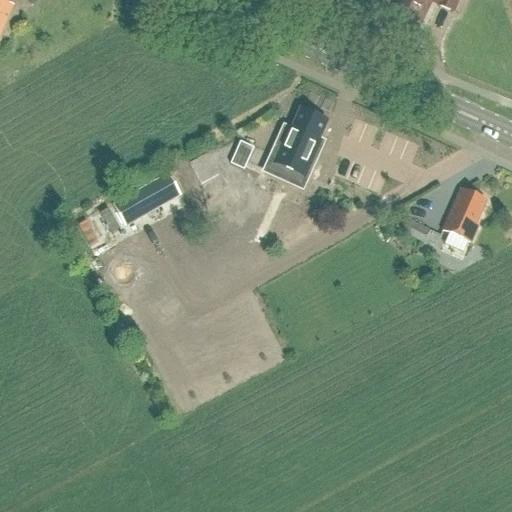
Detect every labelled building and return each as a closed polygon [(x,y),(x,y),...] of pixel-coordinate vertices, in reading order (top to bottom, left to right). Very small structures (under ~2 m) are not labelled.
[(8,5),(10,0),(0,0),(0,35),(13,8),(8,5)] [(396,0),(400,2),(391,19),(412,29),(415,23),(420,25),(430,4),(436,6),(435,7),(452,15),(458,0),(396,0)] [(305,180),(315,159),(310,156),(316,143),(325,123),(301,113),(292,133),(288,131),(286,134),(283,133),(269,164),(305,180)] [(180,198),(168,177),(113,208),(124,229),(180,198)] [(475,226),(485,203),(460,192),(442,232),(460,240),(458,244),(468,249),(478,228),(475,226)] [(398,234),(422,246),(428,232),(405,220),(398,234)]
